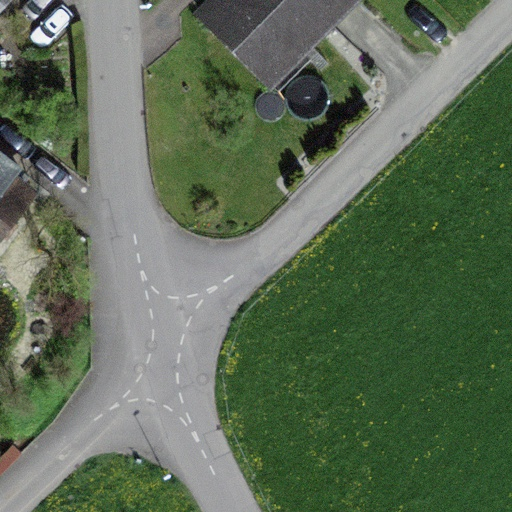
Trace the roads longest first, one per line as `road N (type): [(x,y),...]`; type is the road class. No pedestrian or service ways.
road 1 (residential): [(164,349),(511,6)]
road 2 (residential): [(115,0),(130,216),(164,349)]
road 3 (residential): [(164,349),(5,511)]
road 4 (residential): [(164,349),(234,511)]
